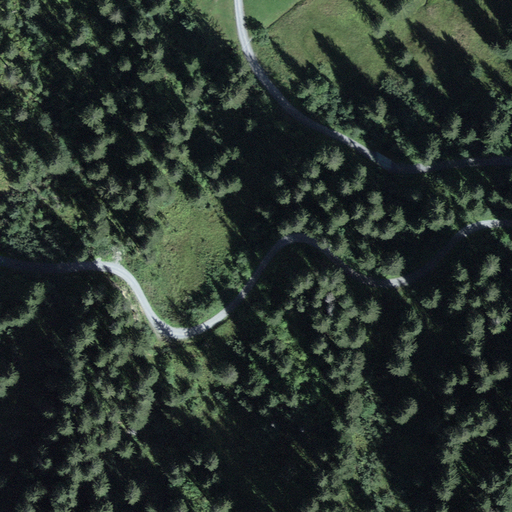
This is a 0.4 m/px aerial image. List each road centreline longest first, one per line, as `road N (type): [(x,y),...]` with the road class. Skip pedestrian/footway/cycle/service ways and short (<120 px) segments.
road 1 (track): [(0,262),(115,269),(155,322),(179,334),(234,305),(279,245),(295,237),(345,270),(388,284),(430,268),(475,226),(511,224)]
road 2 (track): [(511,162),(396,168),(300,118),(251,61),(238,0)]
